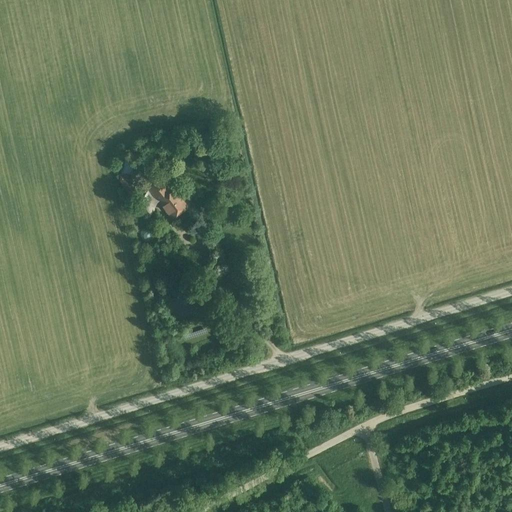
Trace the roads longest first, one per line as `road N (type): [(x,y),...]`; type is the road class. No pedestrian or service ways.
road 1 (unclassified): [(0,453),(511,294)]
road 2 (primary): [(0,485),(511,329)]
road 3 (unclassified): [(194,511),(374,421),(511,377)]
